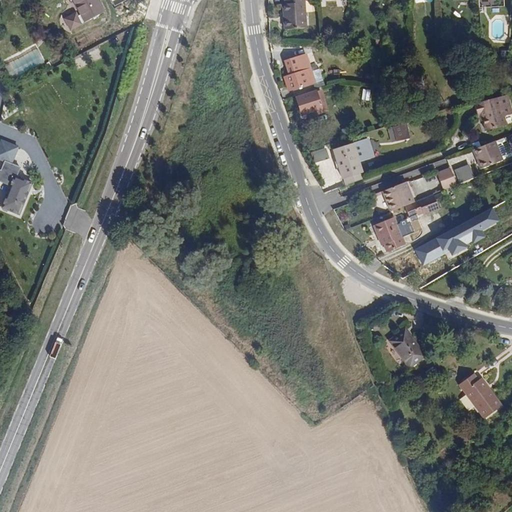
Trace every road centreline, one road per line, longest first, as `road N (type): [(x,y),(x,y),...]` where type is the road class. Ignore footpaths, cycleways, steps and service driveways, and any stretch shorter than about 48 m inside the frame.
road 1 (tertiary): [(251,0),(273,103),(332,250),(388,289),(511,328)]
road 2 (primary): [(130,154),(0,468)]
road 3 (primary): [(130,154),(185,0)]
road 4 (primary): [(169,0),(130,154)]
